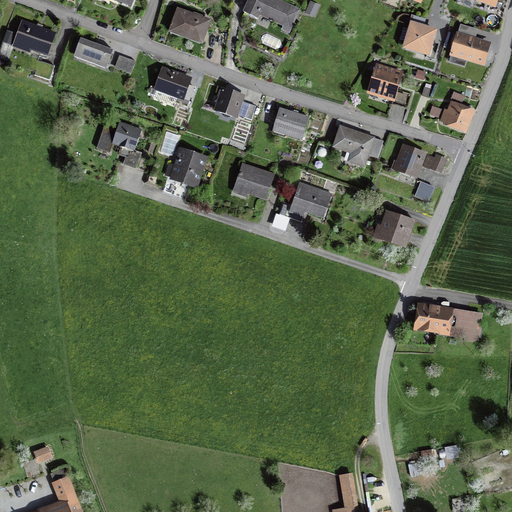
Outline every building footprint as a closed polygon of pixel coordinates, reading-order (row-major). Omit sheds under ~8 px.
[(250,0),(245,11),(252,14),(258,17),(260,12),(285,23),(283,27),(291,31),(301,8),(282,0),(250,0)] [(177,9),(169,34),(201,45),(210,20),(177,9)] [(21,20),(12,46),(48,58),(57,32),(21,20)] [(410,23),(403,50),(428,57),(436,31),(410,23)] [(455,32),(448,54),(483,65),(490,43),(455,32)] [(84,39),(77,57),(109,68),(115,50),(84,39)] [(135,61),(119,56),(114,69),(131,74),(135,61)] [(54,67),(39,62),(35,75),(50,80),(54,67)] [(381,96),(390,68),(376,64),(367,92),(381,96)] [(390,68),(381,96),(396,100),(404,73),(390,68)] [(166,71),(159,91),(189,102),(196,81),(166,71)] [(223,89),(216,114),(236,120),(244,95),(223,89)] [(450,102),(442,125),(463,133),(472,109),(450,102)] [(251,119),(256,106),(245,103),(241,116),(251,119)] [(279,108),(272,131),(302,140),(309,117),(279,108)] [(433,109),(431,117),(438,119),(440,111),(433,109)] [(117,132),(105,127),(96,149),(110,154),(113,144),(130,150),(124,166),(136,171),(142,154),(133,151),(141,130),(120,123),(117,132)] [(341,128),(335,149),(352,154),(349,163),(366,168),(375,138),(341,128)] [(401,145),(392,170),(414,179),(424,153),(401,145)] [(178,149),(168,180),(196,189),(206,158),(178,149)] [(431,168),(434,159),(428,156),(424,166),(431,168)] [(431,168),(441,171),(445,159),(435,156),(434,159),(431,168)] [(290,168),(278,163),(274,174),(286,178),(290,168)] [(230,194),(246,200),(248,196),(264,202),(273,178),(240,165),(230,194)] [(433,187),(421,182),(415,196),(428,201),(433,187)] [(298,183),(289,214),(323,224),(332,193),(298,183)] [(378,227),(375,237),(404,246),(411,223),(388,216),(384,229),(378,227)] [(480,315),(421,306),(418,328),(477,337),(480,315)] [(39,511),(74,511),(63,482),(46,488),(53,507),(39,511)]
